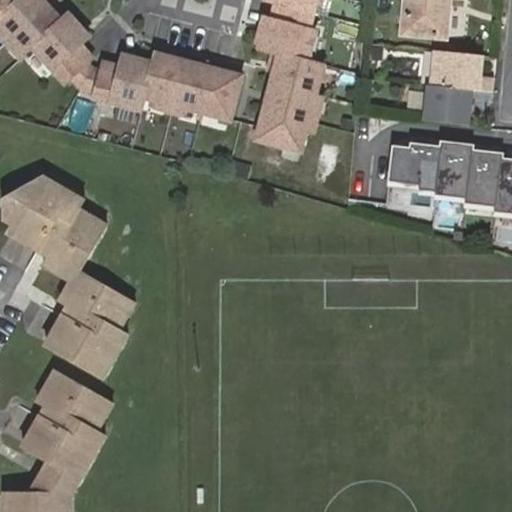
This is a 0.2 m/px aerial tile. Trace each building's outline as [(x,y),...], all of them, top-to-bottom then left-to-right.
[(0,0),(0,28),(1,28),(10,38),(6,41),(17,53),(22,49),(32,59),(38,53),(72,89),(78,83),(87,92),(86,96),(143,110),(146,98),(232,120),(243,77),(158,55),(155,65),(125,57),(122,68),(105,63),(102,73),(96,72),(93,68),(98,63),(85,50),(94,42),(72,19),(65,25),(40,0),(27,0),(25,2),(23,0),(0,0)] [(269,0),(269,2),(279,5),(275,21),(271,20),(263,51),(282,56),(260,140),(303,151),(308,129),(315,131),(324,95),(318,94),(325,67),(311,63),(319,32),(313,31),(321,0),(269,0)] [(405,0),(402,34),(444,38),(447,0),(405,0)] [(482,56),(434,52),(431,87),(472,91),(492,93),(493,78),(480,77),(482,56)] [(431,87),(427,87),(424,123),(469,127),(472,91),(431,87)] [(412,150),(394,148),(390,182),(438,187),(437,195),(467,198),(466,203),(496,206),(495,212),(511,214),(511,160),(504,160),(504,154),(474,151),(474,147),(443,144),(443,149),(413,145),(412,150)] [(83,211),(44,188),(8,242),(19,247),(14,256),(48,276),(44,283),(74,301),(68,314),(78,321),(55,361),(109,394),(135,352),(125,346),(140,318),(87,286),(115,237),(81,218),(83,211)] [(49,473),(83,494),(109,453),(98,447),(113,418),(61,388),(43,416),(51,422),(29,461),(49,473)] [(49,473),(34,510),(75,511),(83,494),(49,473)]
